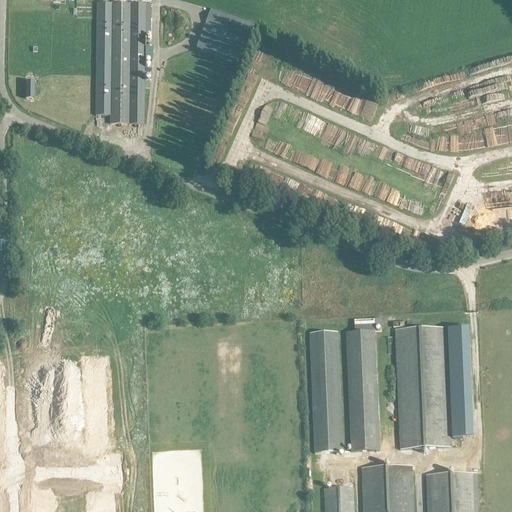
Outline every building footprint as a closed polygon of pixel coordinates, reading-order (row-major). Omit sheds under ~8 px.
[(150,70),(145,70),(145,59),(152,59),(152,48),(144,48),(145,35),(150,36),(150,5),(96,4),(95,117),(110,117),(109,125),(144,126),(144,78),(150,78),(150,70)] [(236,66),(246,39),(249,41),(255,25),(211,10),(206,25),(196,52),(236,66)] [(25,83),(25,100),(34,100),(34,83),(25,83)] [(462,229),(468,232),(476,214),(470,211),(462,229)] [(446,329),(395,331),(400,452),(452,449),(446,329)] [(375,332),(347,334),(351,454),(380,452),(375,332)] [(344,454),(339,333),(310,335),(315,455),(344,454)] [(414,511),(413,467),(362,469),(363,511),(414,511)] [(478,511),(477,475),(426,476),(427,511),(478,511)] [(354,511),(354,489),(324,490),(325,511),(354,511)]
